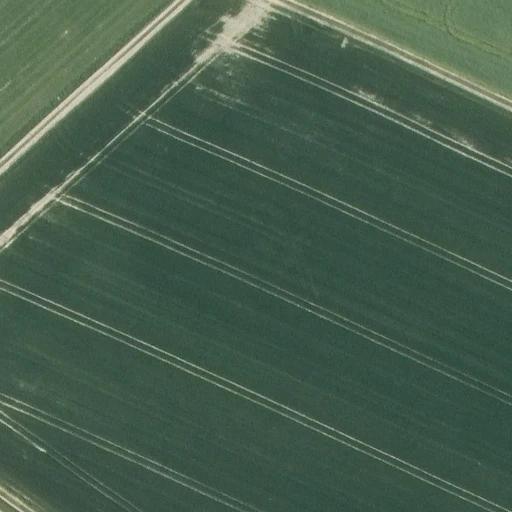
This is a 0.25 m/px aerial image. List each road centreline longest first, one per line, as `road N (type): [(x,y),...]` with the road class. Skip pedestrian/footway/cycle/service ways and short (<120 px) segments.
road 1 (track): [(0,179),(210,0)]
road 2 (track): [(264,0),(511,113)]
